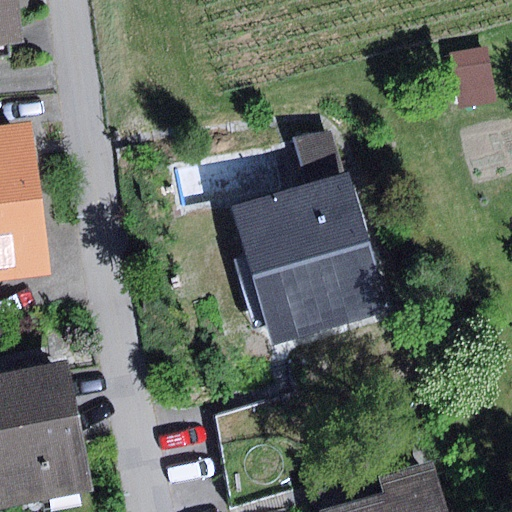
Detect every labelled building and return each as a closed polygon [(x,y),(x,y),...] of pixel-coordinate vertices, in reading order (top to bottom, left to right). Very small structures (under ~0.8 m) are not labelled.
[(0,0),(0,45),(25,42),(19,0),(0,0)] [(487,48),(454,54),(464,110),(496,104),(487,48)] [(0,127),(0,281),(50,275),(32,124),(0,127)] [(294,139),(307,185),(349,172),(334,128),(294,139)] [(236,207),(278,347),(392,313),(349,172),(307,185),(236,207)] [(0,510),(94,493),(70,362),(0,374),(0,510)] [(296,394),(211,416),(218,454),(306,430),(296,394)] [(306,430),(218,454),(230,510),(320,486),(306,430)] [(321,511),(449,511),(435,460),(380,475),(385,491),(321,509),(321,511)]
